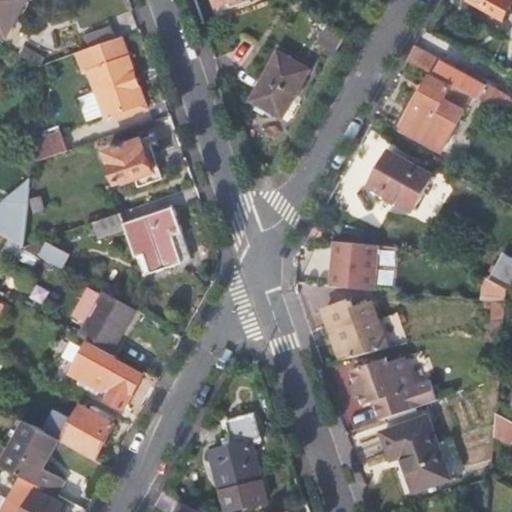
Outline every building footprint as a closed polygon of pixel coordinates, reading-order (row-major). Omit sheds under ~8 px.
[(0,0),(0,36),(4,39),(25,4),(17,0),(0,0)] [(247,0),(212,0),(216,11),(247,0)] [(511,6),(511,0),(469,0),(470,0),(503,19),(511,6)] [(85,36),(90,49),(116,40),(110,26),(85,36)] [(337,56),(347,37),(332,28),(321,46),(337,56)] [(480,83),(414,47),(405,61),(431,75),(467,95),(471,98),(480,83)] [(23,49),(18,56),(38,67),(42,59),(23,49)] [(85,64),(104,118),(142,105),(126,59),(117,62),(114,53),(85,64)] [(310,73),(278,55),(251,102),(283,121),(310,73)] [(458,112),(467,95),(431,75),(400,131),(438,153),(461,114),(458,112)] [(511,118),(511,100),(480,83),(471,98),(511,120),(511,118)] [(60,133),(32,143),(31,165),(67,153),(60,133)] [(150,170),(139,140),(98,154),(109,185),(150,170)] [(376,140),(361,167),(374,174),(389,147),(376,140)] [(389,153),(370,187),(411,209),(430,175),(389,153)] [(0,231),(11,232),(10,245),(28,246),(31,189),(0,187),(0,231)] [(149,276),(181,266),(172,241),(183,237),(174,211),(126,228),(121,215),(91,225),(97,242),(124,232),(135,261),(143,258),(149,276)] [(192,262),(183,237),(172,241),(181,266),(192,262)] [(372,290),(377,246),(335,242),(333,258),(336,258),(333,285),(372,290)] [(64,267),(70,257),(48,244),(43,255),(64,267)] [(105,294),(81,338),(89,342),(109,353),(135,310),(105,294)] [(324,310),(340,360),(387,349),(370,302),(352,309),(349,302),(324,310)] [(114,360),(115,357),(109,353),(89,342),(71,374),(103,393),(105,391),(110,394),(107,400),(123,409),(142,376),(114,360)] [(372,403),(378,422),(424,406),(417,386),(410,388),(399,359),(385,364),(384,360),(350,372),(361,406),(372,403)] [(96,456),(114,425),(83,408),(65,439),(96,456)] [(63,434),(72,416),(58,409),(49,427),(63,434)] [(511,421),(497,413),(495,435),(503,439),(506,432),(511,421)] [(232,448),(210,454),(225,511),(229,511),(268,502),(253,444),(261,442),(254,415),(226,422),(232,448)] [(427,417),(381,432),(403,495),(458,475),(445,438),(436,442),(427,417)] [(44,466),(59,439),(26,420),(12,448),(4,444),(0,450),(0,462),(21,474),(33,481),(51,491),(57,495),(66,479),(44,466)] [(21,474),(0,511),(15,511),(33,481),(21,474)] [(50,494),(51,491),(33,481),(15,511),(64,511),(69,505),(50,494)]
